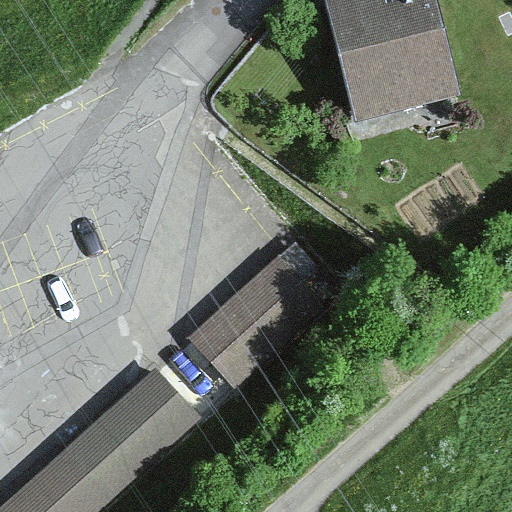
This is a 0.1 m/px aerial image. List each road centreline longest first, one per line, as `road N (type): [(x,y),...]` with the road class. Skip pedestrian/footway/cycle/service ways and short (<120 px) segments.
road 1 (residential): [(0,455),(82,372),(137,290),(173,99),(201,48),(247,0)]
road 2 (unclassified): [(294,511),(511,311)]
